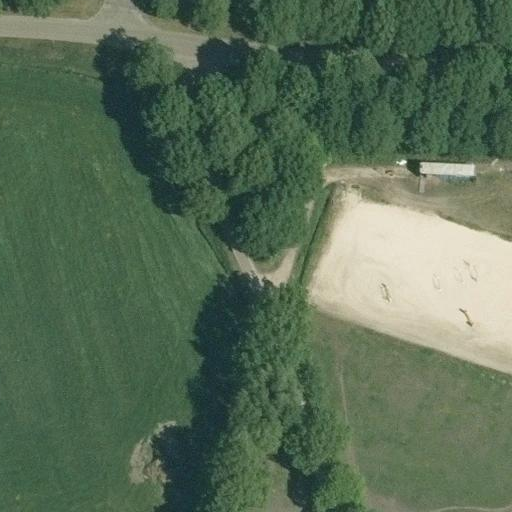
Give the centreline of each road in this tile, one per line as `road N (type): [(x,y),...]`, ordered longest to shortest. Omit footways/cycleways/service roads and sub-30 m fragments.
road 1 (track): [(511,164),(336,175),(318,189),(269,315)]
road 2 (unclassified): [(194,46),(401,65),(511,53)]
road 3 (unclassified): [(269,315),(187,110),(194,46)]
road 4 (track): [(204,511),(269,315)]
road 5 (unclassified): [(0,29),(194,46)]
